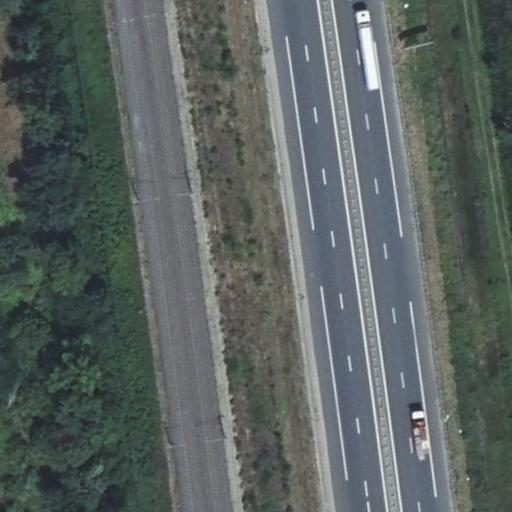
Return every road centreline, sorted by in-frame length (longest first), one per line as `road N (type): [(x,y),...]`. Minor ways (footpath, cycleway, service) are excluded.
road 1 (motorway): [(297,0),(368,511)]
road 2 (motorway): [(420,511),(350,0)]
road 3 (track): [(511,313),(465,0)]
